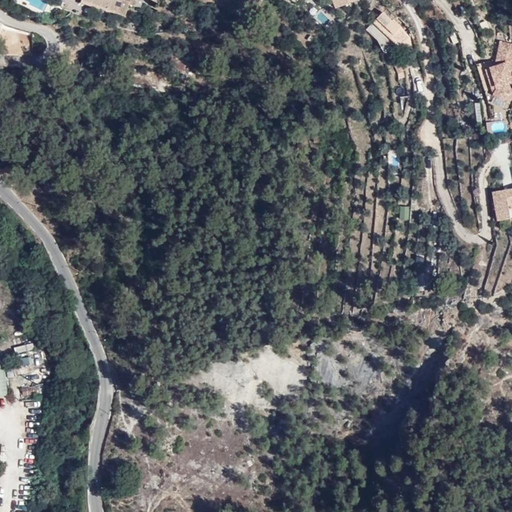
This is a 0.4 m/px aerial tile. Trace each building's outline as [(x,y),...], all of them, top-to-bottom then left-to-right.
[(81,0),(80,4),(100,10),(101,8),(117,13),(121,0),(81,0)] [(121,0),(117,13),(117,14),(125,17),(129,5),(130,1),(130,0),(121,0)] [(319,12),(316,18),(325,23),(328,16),(319,12)] [(397,21),(390,29),(397,36),(401,31),(404,28),(397,21)] [(406,26),(404,28),(401,31),(406,36),(411,31),(406,26)] [(397,36),(390,29),(386,34),(392,40),(397,36)] [(511,71),(511,44),(501,43),(498,59),(477,65),(484,91),(491,89),(493,95),(511,103),(511,100),(511,89),(509,83),(511,82),(511,78),(510,72),(511,71)] [(192,58),(194,53),(184,48),(181,54),(192,58)] [(484,122),(485,134),(507,132),(506,120),(484,122)] [(386,148),(387,168),(399,167),(399,147),(386,148)] [(511,188),(493,192),(493,195),(506,193),(508,209),(511,208),(511,188)] [(506,193),(493,195),(497,221),(510,219),(508,209),(506,193)] [(408,220),(409,207),(399,207),(399,220),(408,220)] [(22,398),(40,396),(39,386),(21,388),(22,398)]
